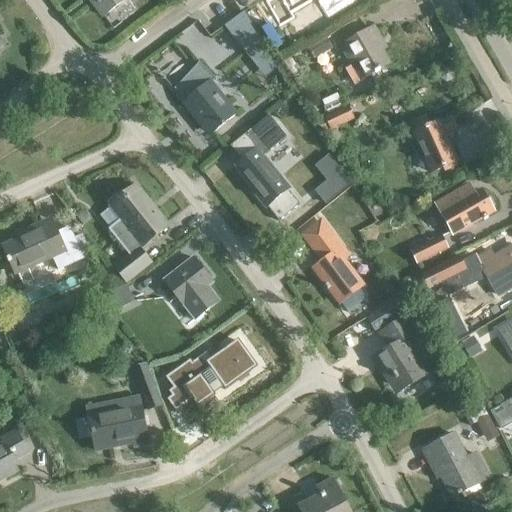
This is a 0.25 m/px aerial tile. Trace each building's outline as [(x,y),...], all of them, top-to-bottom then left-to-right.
[(88,0),(102,18),(124,0),(83,0),(88,0)] [(321,0),(332,17),(358,1),(357,0),(267,0),(282,25),(298,15),(295,10),(311,0),(321,0)] [(361,82),(387,66),(377,48),(382,45),(373,29),(341,47),(361,82)] [(212,134),(236,115),(210,83),(214,79),(199,65),(174,90),(185,103),(183,105),(192,116),(195,114),(212,134)] [(347,107),(323,118),(328,129),(352,118),(347,107)] [(268,116),(230,147),(242,161),(236,166),(257,193),(255,195),(266,208),(267,208),(279,222),(299,205),(288,191),(262,158),(286,138),(268,116)] [(444,137),(456,132),(450,119),(414,135),(431,174),(443,168),(445,172),(457,166),(444,137)] [(140,250),(168,227),(136,187),(122,197),(119,193),(107,203),(121,221),(109,230),(130,256),(114,269),(126,283),(150,263),(140,250)] [(460,233),(494,213),(482,192),(473,197),(467,187),(436,205),(446,222),(452,219),(460,233)] [(59,271),(72,265),(55,227),(43,232),(42,230),(4,247),(16,275),(54,257),(59,271)] [(339,304),(362,287),(337,253),(342,249),(329,231),(310,246),(323,263),(314,270),(339,304)] [(418,266),(448,250),(442,239),(412,254),(418,266)] [(510,286),(511,284),(511,249),(494,260),(490,252),(477,260),(499,297),(511,289),(510,286)] [(419,275),(426,290),(465,270),(458,256),(419,275)] [(195,321),(220,301),(203,280),(207,276),(193,258),(164,282),(195,321)] [(106,315),(133,302),(126,288),(99,301),(106,315)] [(400,298),(366,319),(374,333),(408,312),(400,298)] [(396,395),(428,376),(406,341),(415,335),(405,319),(379,335),(389,350),(374,360),(396,395)] [(511,325),(501,332),(511,350),(511,325)] [(190,360),(164,378),(172,389),(168,392),(171,396),(166,400),(175,413),(192,401),(197,408),(215,396),(213,393),(221,386),(225,391),(247,375),(250,373),(241,360),(247,357),(236,341),(209,360),(204,354),(192,363),(190,360)] [(149,411),(161,407),(146,366),(133,371),(149,411)] [(88,409),(89,417),(96,451),(134,443),(135,447),(148,445),(139,399),(88,409)] [(511,399),(490,413),(500,430),(511,422),(511,399)] [(16,462),(29,454),(16,431),(2,439),(5,444),(0,446),(0,481),(20,470),(16,462)] [(442,478),(453,499),(489,480),(476,456),(467,461),(454,436),(424,452),(438,479),(442,478)] [(350,511),(334,481),(317,490),(321,499),(299,511),(350,511)]
